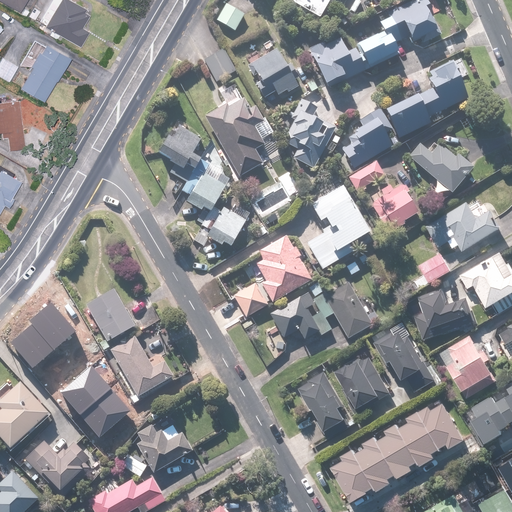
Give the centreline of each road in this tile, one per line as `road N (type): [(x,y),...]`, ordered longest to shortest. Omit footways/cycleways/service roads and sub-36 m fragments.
road 1 (residential): [(84,168),(130,201),(311,511)]
road 2 (primary): [(180,0),(84,168)]
road 3 (primary): [(84,168),(0,295)]
